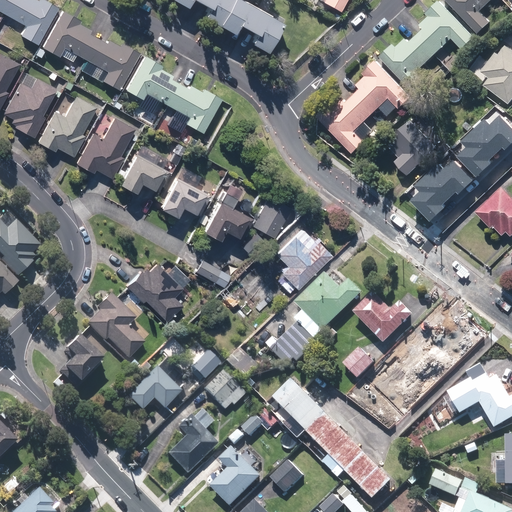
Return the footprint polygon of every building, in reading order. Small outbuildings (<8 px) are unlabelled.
[(0,0),(0,11),(25,25),(19,36),(37,45),(57,7),(44,0),(35,0),(34,2),(29,0),(0,0)] [(216,25),(231,0),(172,0),(185,7),(189,0),(191,0),(208,9),(203,17),(216,25)] [(239,0),(231,0),(216,25),(230,33),(235,23),(255,34),(249,44),(264,52),(281,24),(239,0)] [(321,0),(321,1),(339,10),(344,0),(321,0)] [(475,37),(438,0),(413,24),(380,56),(413,89),(425,78),(418,71),(452,38),(462,49),(475,37)] [(511,0),(446,0),(478,33),(511,0)] [(138,52),(61,11),(41,49),(118,90),(138,52)] [(475,78),(507,104),(511,97),(511,35),(510,34),(475,78)] [(0,53),(0,104),(21,65),(0,53)] [(180,76),(142,56),(123,91),(202,133),(221,98),(180,76)] [(408,93),(376,59),(318,115),(356,154),(369,142),(357,130),(389,98),(396,105),(408,93)] [(57,89),(24,71),(0,114),(0,121),(23,134),(31,138),(57,89)] [(64,89),(35,141),(61,155),(70,160),(100,109),(64,89)] [(136,130),(104,112),(75,164),(99,178),(107,182),(136,130)] [(510,128),(494,112),(478,127),(494,144),(510,128)] [(437,145),(414,120),(383,148),(407,173),(437,145)] [(183,149),(175,145),(168,160),(175,164),(183,149)] [(485,180),(456,150),(428,177),(457,207),(485,180)] [(169,171),(135,153),(118,184),(133,192),(138,183),(150,189),(158,193),(169,171)] [(207,194),(174,177),(158,208),(174,217),(179,206),(189,211),(197,215),(207,194)] [(511,233),(511,195),(502,185),(476,210),(505,240),(511,233)] [(289,206),(267,196),(252,226),(274,236),(289,206)] [(251,218),(215,199),(200,228),(217,237),(221,229),(234,236),(240,239),(251,218)] [(44,251),(5,212),(0,217),(0,259),(17,277),(26,269),(44,251)] [(264,244),(253,232),(239,245),(251,257),(264,244)] [(279,272),(296,288),(329,255),(312,238),(304,246),(292,234),(273,253),(286,265),(279,272)] [(135,274),(124,284),(161,322),(189,296),(152,258),(135,274)] [(220,269),(200,258),(194,269),(213,280),(220,269)] [(0,290),(14,278),(0,263),(0,290)] [(327,272),(296,302),(324,330),(363,293),(350,279),(342,287),(327,272)] [(228,279),(220,274),(214,282),(222,288),(228,279)] [(354,311),(385,343),(414,315),(400,301),(392,309),(375,291),(354,311)] [(95,313),(85,321),(124,360),(143,341),(126,324),(134,316),(109,292),(96,305),(99,308),(95,313)] [(317,340),(297,323),(290,331),(272,349),(292,367),(317,340)] [(100,356),(76,333),(63,346),(71,354),(65,360),(60,366),(76,381),(100,356)] [(401,357),(428,384),(459,354),(440,335),(422,353),(414,345),(401,357)] [(256,365),(238,347),(225,360),(243,378),(256,365)] [(219,362),(205,349),(190,364),(200,373),(204,377),(219,362)] [(371,360),(360,349),(344,366),(375,396),(391,380),(382,371),(371,360)] [(179,389),(152,364),(124,394),(139,409),(150,397),(161,407),(179,389)] [(244,391),(220,368),(201,388),(205,392),(224,411),(244,391)] [(461,414),(481,403),(495,428),(511,417),(511,397),(498,375),(478,386),(474,378),(449,391),(461,414)] [(392,479),(293,378),(274,397),(373,498),(392,479)] [(275,418),(265,408),(260,413),(270,423),(275,418)] [(214,441),(187,413),(173,425),(183,435),(165,452),(183,471),(214,441)] [(265,422),(257,415),(243,429),(245,431),(251,436),(265,422)] [(0,452),(14,439),(0,424),(0,452)] [(263,477),(233,446),(220,458),(229,468),(211,485),(233,507),(263,477)] [(303,474),(289,460),(271,477),(277,483),(286,491),(303,474)] [(462,480),(438,470),(432,484),(456,495),(462,480)] [(480,484),(467,479),(465,486),(478,491),(480,484)] [(49,511),(56,506),(35,486),(8,511),(49,511)] [(511,511),(511,508),(473,491),(463,511),(511,511)] [(337,511),(345,505),(333,493),(320,506),(322,508),(326,511),(337,511)] [(269,511),(258,500),(244,511),(269,511)]
